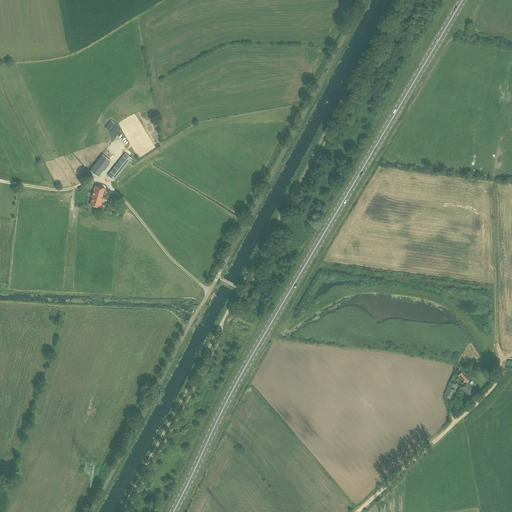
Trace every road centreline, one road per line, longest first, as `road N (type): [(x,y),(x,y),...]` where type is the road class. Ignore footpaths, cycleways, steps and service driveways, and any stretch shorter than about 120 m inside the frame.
road 1 (primary): [(461,0),(229,396),(173,511)]
road 2 (unclassified): [(90,511),(361,0)]
road 3 (track): [(393,0),(226,312)]
road 4 (track): [(221,323),(120,511)]
road 5 (track): [(357,511),(481,399),(499,364)]
road 6 (track): [(499,364),(493,181)]
